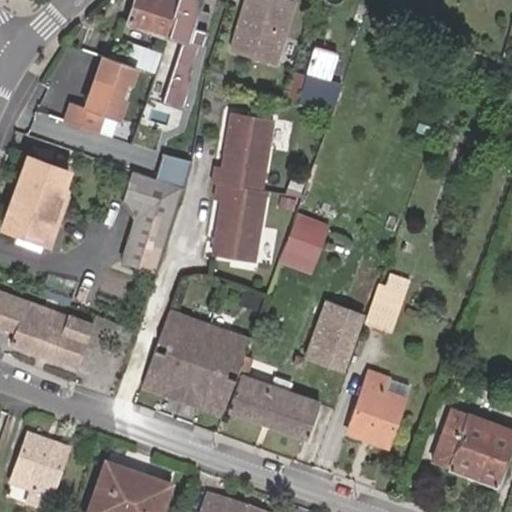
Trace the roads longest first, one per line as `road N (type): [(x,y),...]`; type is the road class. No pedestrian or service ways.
road 1 (tertiary): [(0,374),(379,511)]
road 2 (unknown): [(123,419),(213,169)]
